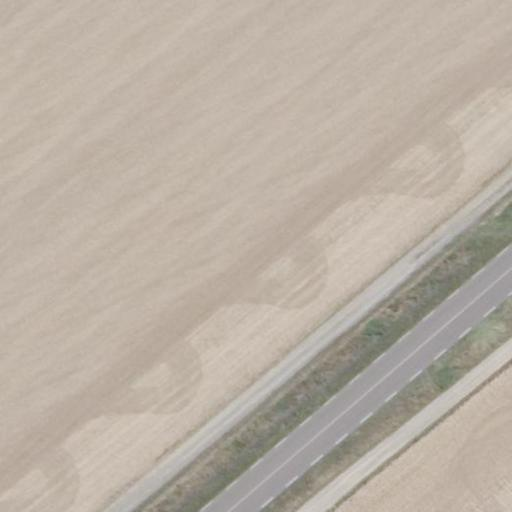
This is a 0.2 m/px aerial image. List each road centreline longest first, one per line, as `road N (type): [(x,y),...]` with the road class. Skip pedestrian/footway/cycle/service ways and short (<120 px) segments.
road 1 (track): [(511,180),(122,511)]
road 2 (primary): [(511,275),(233,511)]
road 3 (track): [(511,353),(320,511)]
